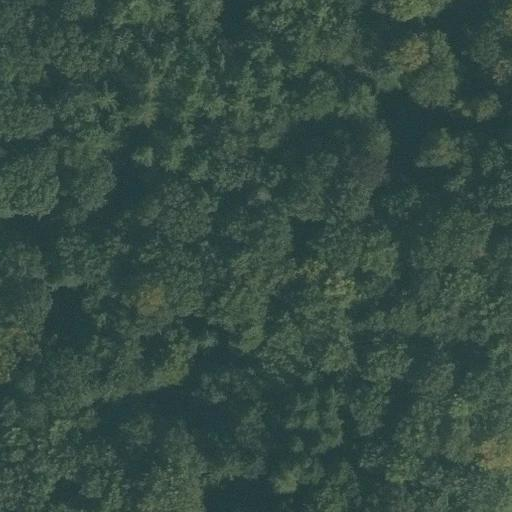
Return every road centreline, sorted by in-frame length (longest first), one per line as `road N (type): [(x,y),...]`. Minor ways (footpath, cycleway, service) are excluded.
road 1 (track): [(0,214),(511,275)]
road 2 (track): [(0,215),(22,233),(32,272),(166,511)]
road 3 (track): [(0,191),(61,0)]
